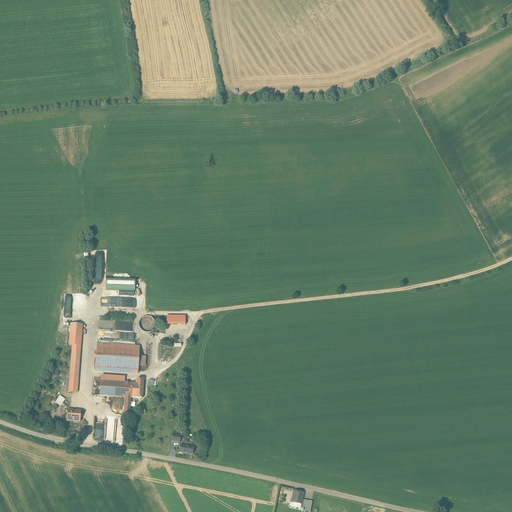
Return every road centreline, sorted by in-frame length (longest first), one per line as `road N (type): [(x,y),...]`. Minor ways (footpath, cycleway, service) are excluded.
road 1 (track): [(511,257),(417,286),(194,312),(92,313)]
road 2 (unclassified): [(411,511),(0,422)]
